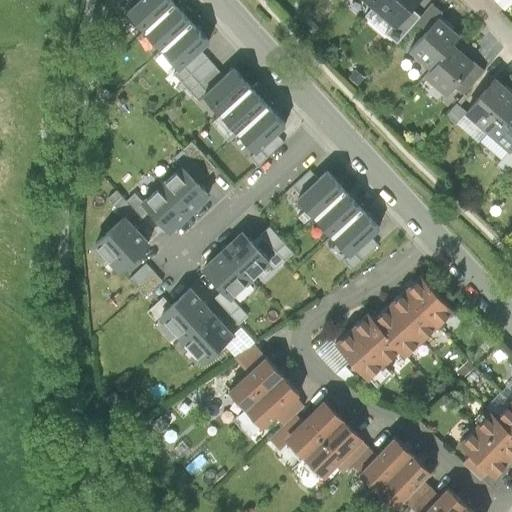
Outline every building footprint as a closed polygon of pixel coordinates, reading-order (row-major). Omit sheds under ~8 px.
[(142,25),(170,0),(128,0),(124,4),(142,25)] [(189,17),(174,0),(170,0),(142,25),(159,44),(189,17)] [(377,0),(372,6),(394,25),(410,6),(415,0),(377,0)] [(511,5),(511,0),(496,0),(495,1),(506,12),(511,5)] [(415,20),(425,30),(439,16),(442,12),(432,2),(420,14),(415,20)] [(410,6),(394,25),(387,33),(397,41),(415,20),(420,14),(410,6)] [(409,46),(429,65),(453,42),(459,36),(439,16),(425,30),(409,46)] [(207,37),(189,17),(159,44),(177,64),(197,46),(207,37)] [(423,72),(443,91),(451,83),(473,59),(453,42),(423,72)] [(196,97),(203,91),(221,73),(197,46),(177,64),(171,69),(196,97)] [(473,59),(451,83),(462,92),(483,69),(473,59)] [(203,91),(220,110),(249,84),(231,64),(221,73),(203,91)] [(465,109),(486,129),(511,100),(511,94),(493,77),(465,109)] [(249,84),(220,110),(238,130),(267,104),(249,84)] [(511,100),(486,129),(509,149),(511,145),(511,100)] [(454,121),(465,109),(456,101),(445,113),(454,121)] [(283,121),(267,104),(238,130),(254,147),(283,121)] [(511,145),(509,149),(496,163),(505,171),(511,163),(511,145)] [(179,159),(199,180),(206,173),(182,147),(174,154),(179,159)] [(430,153),(424,147),(420,152),(426,158),(430,153)] [(179,159),(159,177),(189,209),(208,191),(199,180),(179,159)] [(290,199),(295,194),(316,175),(308,166),(282,191),(290,199)] [(295,194),(313,214),(343,188),(325,167),(316,175),(295,194)] [(189,209),(159,177),(139,195),(151,208),(169,227),(189,209)] [(361,208),(343,188),(313,214),(331,235),(361,208)] [(151,208),(139,195),(134,190),(125,198),(142,216),(151,208)] [(486,211),(480,206),(474,212),(480,217),(486,211)] [(147,239),(122,208),(90,238),(113,267),(147,239)] [(377,226),(361,208),(331,235),(348,253),(369,234),(377,226)] [(251,240),(269,258),(276,265),(292,250),(268,224),(251,240)] [(240,227),(221,245),(250,276),(269,258),(251,240),(240,227)] [(377,243),(369,234),(348,253),(343,258),(352,267),(377,243)] [(250,276),(221,245),(201,263),(223,287),(230,294),(250,276)] [(162,279),(146,261),(128,277),(144,295),(162,279)] [(454,311),(421,275),(405,290),(437,326),(454,311)] [(157,309),(179,334),(211,306),(189,281),(157,309)] [(248,313),(230,294),(223,287),(214,295),(239,321),(248,313)] [(437,326),(405,290),(389,304),(422,340),(437,326)] [(422,340),(389,304),(373,318),(400,349),(406,354),(422,340)] [(211,306),(179,334),(199,358),(231,330),(211,306)] [(400,349),(373,318),(368,313),(352,327),(384,363),(400,349)] [(384,363),(352,327),(335,342),(368,378),(384,363)] [(245,367),(262,352),(254,342),(234,355),(245,367)] [(279,371),(262,352),(245,367),(224,386),(241,405),(279,371)] [(474,366),(467,360),(456,371),(462,377),(474,366)] [(475,367),(468,374),(474,379),(480,373),(475,367)] [(279,371),(241,405),(260,426),(274,414),(294,394),(298,391),(279,371)] [(449,387),(445,380),(436,386),(440,393),(449,387)] [(467,388),(461,382),(455,388),(461,394),(467,388)] [(432,397),(428,391),(419,397),(423,403),(432,397)] [(303,404),(294,394),(274,414),(283,423),(295,412),(303,404)] [(341,416),(323,397),(301,419),(284,436),(285,438),(302,455),(341,416)] [(511,400),(508,397),(492,413),(511,431),(511,400)] [(511,454),(511,431),(492,413),(487,408),(472,424),(508,459),(511,454)] [(284,436),(301,419),(295,412),(283,423),(269,437),(278,446),(285,438),(284,436)] [(341,416),(302,455),(321,473),(333,461),(358,436),(360,435),(341,416)] [(508,459),(472,424),(456,440),(469,453),(487,470),(492,475),(508,459)] [(410,451),(391,433),(374,452),(356,470),(375,488),(410,451)] [(367,444),(358,436),(333,461),(341,470),(349,462),(367,444)] [(349,462),(356,470),(374,452),(367,444),(349,462)] [(410,451),(375,488),(392,504),(400,496),(420,476),(427,468),(410,451)] [(487,470),(469,453),(461,460),(479,478),(487,470)] [(428,484),(420,476),(400,496),(408,504),(428,484)] [(428,484),(408,504),(416,511),(418,511),(437,493),(428,484)] [(454,511),(463,503),(445,485),(437,493),(418,511),(454,511)] [(472,511),(463,503),(454,511),(472,511)]
